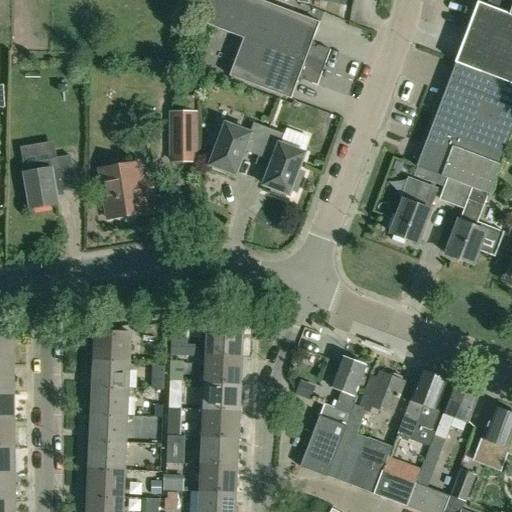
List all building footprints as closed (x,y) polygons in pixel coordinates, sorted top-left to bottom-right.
[(244,38),(324,68),(330,50),(312,43),(320,22),(259,0),(203,0),(204,23),(244,38)] [(478,2),(455,62),(511,84),(511,0),(489,0),(487,6),(478,2)] [(102,52),(103,38),(92,38),(91,45),(91,51),(96,52),(102,52)] [(317,85),(324,68),(244,38),(229,76),(291,99),(299,78),(317,85)] [(473,188),(488,194),(489,194),(511,134),(511,84),(455,62),(455,63),(456,63),(417,167),(448,179),(461,184),(473,188)] [(196,161),(195,113),(195,98),(175,98),(175,113),(171,113),(172,161),(196,161)] [(259,156),(269,128),(254,123),(250,133),(226,124),(219,141),(214,139),(207,158),(212,160),(210,165),(213,166),(212,170),(226,176),(228,171),(236,174),(245,151),(259,156)] [(269,128),(259,156),(273,161),(264,185),(272,188),(270,192),(285,198),(286,193),(289,195),(291,190),(297,192),(304,172),(298,170),(305,153),(281,144),(284,134),(269,128)] [(70,156),(24,163),(31,209),(57,205),(55,192),(75,189),(70,156)] [(145,199),(154,198),(151,178),(142,179),(139,163),(100,169),(108,219),(148,213),(145,199)] [(448,179),(417,167),(414,175),(445,186),(448,179)] [(445,186),(440,199),(453,204),(461,184),(448,179),(445,186)] [(392,214),(387,229),(392,231),(391,234),(394,235),(392,240),(404,245),(406,239),(418,244),(430,210),(437,189),(422,183),(414,204),(404,200),(398,216),(392,214)] [(460,221),(447,255),(473,264),(478,251),(495,257),(502,237),(485,231),(475,227),(483,206),(488,194),(473,188),(465,209),(461,221),(460,221)] [(206,356),(243,357),(244,329),(207,328),(206,356)] [(94,360),(130,362),(132,334),(95,332),(94,360)] [(0,364),(15,364),(14,337),(0,336),(0,364)] [(172,355),(188,355),(188,343),(188,339),(177,339),(172,339),(172,355)] [(318,420),(356,434),(366,409),(360,407),(354,404),(357,396),(355,395),(363,373),(366,374),(368,369),(365,368),(366,367),(354,363),(356,359),(345,355),(343,359),(342,358),(331,387),(341,391),(335,408),(324,404),(318,420)] [(241,385),(243,357),(206,356),(205,383),(241,385)] [(129,389),(130,362),(94,360),(92,387),(129,389)] [(0,391),(15,392),(15,364),(0,364),(0,391)] [(421,371),(397,434),(411,439),(417,424),(433,430),(441,409),(437,408),(447,381),(429,374),(424,372),(421,371)] [(394,374),(391,377),(380,372),(377,379),(372,377),(360,407),(366,409),(367,405),(391,414),(404,382),(402,381),(402,377),(394,374)] [(164,374),(150,374),(150,386),(164,387),(164,374)] [(240,412),(241,385),(205,383),(204,410),(240,412)] [(479,393),(468,389),(464,387),(455,384),(435,435),(446,439),(455,417),(468,422),(479,393)] [(128,416),(129,389),(92,387),(91,414),(128,416)] [(0,418),(15,419),(15,392),(0,391),(0,418)] [(183,393),(169,392),(168,408),(182,409),(183,393)] [(478,449),(478,457),(490,462),(495,464),(502,446),(509,448),(511,442),(511,441),(511,413),(495,408),(488,426),(486,425),(478,449)] [(239,439),(240,412),(204,410),(202,437),(239,439)] [(127,443),(128,416),(91,414),(90,441),(127,443)] [(0,446),(16,446),(15,419),(0,418),(0,446)] [(368,438),(356,434),(318,420),(301,467),(362,490),(369,470),(358,465),(366,443),(368,438)] [(238,466),(239,439),(202,437),(201,464),(238,466)] [(125,470),(127,443),(90,441),(89,469),(125,470)] [(382,471),(390,451),(366,443),(358,465),(369,470),(362,490),(373,494),(382,471)] [(0,473),(16,473),(16,446),(0,446),(0,473)] [(168,448),(167,461),(184,462),(185,449),(168,448)] [(425,462),(436,466),(441,453),(430,449),(425,462)] [(237,493),(238,466),(201,464),(200,491),(237,493)] [(124,497),(125,470),(89,469),(88,496),(124,497)] [(474,476),(459,470),(449,497),(464,502),(474,476)] [(415,484),(382,471),(373,494),(407,507),(416,484),(415,484)] [(0,500),(16,501),(16,473),(0,473),(0,500)] [(183,476),(163,476),(163,489),(183,489),(183,476)] [(152,477),(152,492),(161,493),(162,477),(152,477)] [(416,484),(407,507),(419,511),(443,511),(449,497),(416,484)] [(168,490),(167,496),(165,495),(164,508),(176,508),(177,490),(168,490)] [(235,511),(237,493),(200,491),(198,511),(235,511)] [(123,511),(124,497),(88,496),(86,511),(123,511)] [(144,511),(157,511),(158,497),(145,497),(144,511)] [(0,511),(16,511),(16,501),(0,500),(0,511)]
